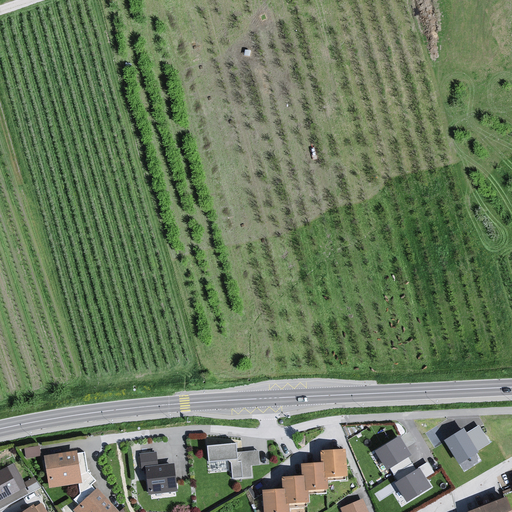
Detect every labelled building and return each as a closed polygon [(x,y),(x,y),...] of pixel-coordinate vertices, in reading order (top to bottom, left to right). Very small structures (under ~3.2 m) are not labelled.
[(488,442),(479,427),(466,434),(463,429),(446,440),(460,462),(477,451),(476,450),(488,442)] [(399,435),(374,450),(386,469),(390,467),(408,456),(411,454),(399,435)] [(237,444),(208,447),(210,463),(229,461),(238,460),(237,453),(237,444)] [(26,459),(42,456),(40,446),(24,449),(26,459)] [(322,464),(325,463),(326,479),(328,479),(349,477),(347,450),(321,452),(322,464)] [(259,451),(237,453),(238,460),(229,461),(232,463),(233,479),(252,477),(251,466),(260,465),(259,451)] [(77,452),(45,457),(50,488),(79,484),(82,483),(78,454),(77,452)] [(146,467),(159,466),(157,452),(140,454),(142,472),(146,471),(146,467)] [(85,453),(78,454),(82,483),(79,484),(80,494),(75,501),(80,506),(96,491),(91,486),(96,481),(88,472),(85,453)] [(416,469),(408,456),(390,467),(398,480),(416,469)] [(14,463),(8,467),(21,490),(27,487),(25,483),(14,463)] [(302,465),(303,477),(306,476),(307,491),(308,491),(329,490),(328,479),(326,479),(325,463),(322,464),(302,465)] [(178,492),(175,464),(159,466),(146,467),(146,471),(149,495),(178,492)] [(0,501),(21,490),(8,467),(0,471),(0,501)] [(431,486),(419,467),(416,469),(398,480),(395,482),(407,501),(431,486)] [(283,490),(286,490),(287,505),(289,505),(309,503),(308,491),(307,491),(306,476),(303,477),(282,478),(283,490)] [(35,477),(25,483),(27,487),(30,493),(40,487),(35,477)] [(80,506),(74,511),(75,511),(119,511),(98,489),(96,491),(80,506)] [(283,490),(263,492),(264,511),(289,511),(289,505),(287,505),(286,490),(283,490)] [(511,511),(511,510),(506,496),(467,511),(511,511)] [(367,511),(363,500),(342,509),(343,511),(367,511)] [(47,511),(42,503),(35,507),(38,511),(47,511)]
